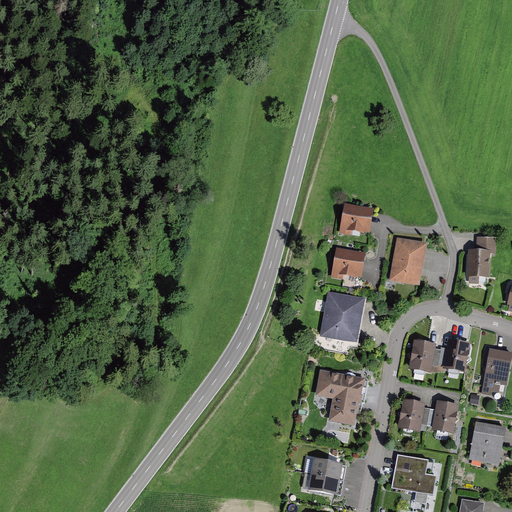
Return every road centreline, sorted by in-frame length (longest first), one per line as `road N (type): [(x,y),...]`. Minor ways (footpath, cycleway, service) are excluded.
road 1 (unknown): [(112,511),(162,390),(171,342),(141,94),(87,39),(48,80),(0,48)]
road 2 (secondary): [(340,0),(250,324),(116,511)]
road 3 (residential): [(511,331),(444,310),(411,315),(398,335),(366,511)]
